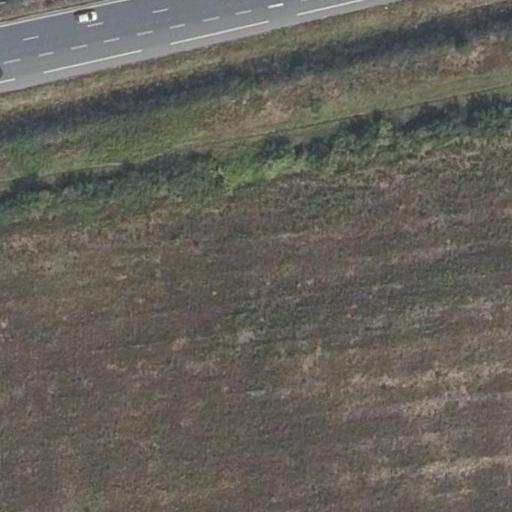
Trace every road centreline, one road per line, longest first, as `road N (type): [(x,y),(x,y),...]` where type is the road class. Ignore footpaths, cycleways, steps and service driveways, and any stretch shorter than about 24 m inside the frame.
road 1 (unknown): [(0,151),(511,74)]
road 2 (trunk): [(0,54),(249,0)]
